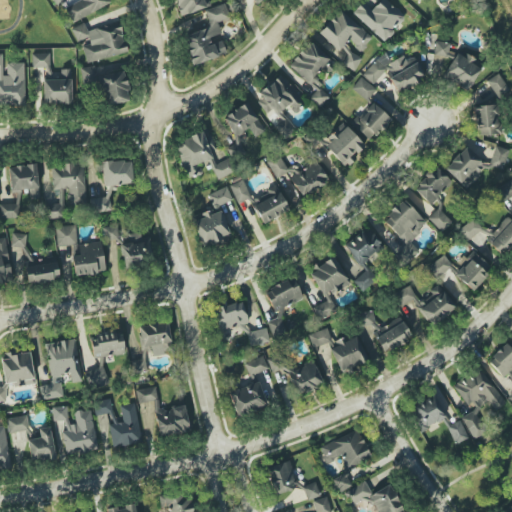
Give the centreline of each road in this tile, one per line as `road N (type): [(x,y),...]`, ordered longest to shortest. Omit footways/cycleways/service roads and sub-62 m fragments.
road 1 (residential): [(143,0),(159,47),(152,147),(217,450),(239,476),(249,511),(216,469),(217,450)]
road 2 (residential): [(0,503),(309,425),(443,353),(511,290)]
road 3 (residential): [(0,315),(231,272),(335,213),(430,124)]
road 4 (residential): [(0,132),(81,130),(155,113),(236,71),(309,0)]
road 5 (residential): [(444,511),(381,391)]
